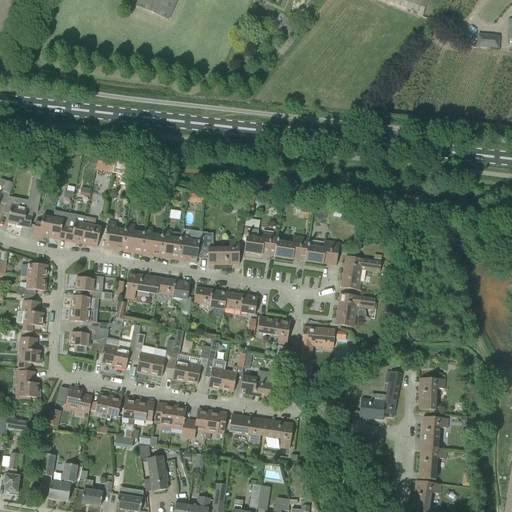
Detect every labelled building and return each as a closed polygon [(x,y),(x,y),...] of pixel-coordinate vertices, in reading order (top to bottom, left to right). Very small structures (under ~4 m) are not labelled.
[(138,0),(136,6),(167,20),(176,0),(138,0)] [(301,0),(295,8),(309,19),(316,11),(302,0),(301,0)] [(390,0),(406,5),(405,8),(422,14),(426,2),(419,0),(390,0)] [(477,35),(477,47),(492,48),(492,35),(477,35)] [(95,170),(112,174),(116,156),(99,154),(98,159),(95,170)] [(130,159),(116,156),(112,174),(111,175),(126,178),(127,173),(130,159)] [(90,158),(88,168),(95,170),(98,159),(90,158)] [(7,222),(17,224),(16,226),(30,228),(33,212),(37,213),(43,180),(32,178),(26,211),(10,208),(7,222)] [(3,188),(3,190),(10,193),(12,186),(13,184),(6,181),(4,185),(3,188)] [(81,188),(80,195),(89,197),(90,190),(81,188)] [(159,204),(167,206),(170,190),(162,188),(159,204)] [(202,204),(203,195),(197,194),(197,193),(189,192),(187,202),(202,204)] [(97,216),(100,200),(92,198),(88,214),(97,216)] [(170,210),(169,217),(179,219),(180,211),(170,210)] [(64,242),(80,245),(86,217),(70,214),(68,222),(64,242)] [(32,235),(49,238),(53,218),(42,216),(41,221),(35,220),(32,235)] [(86,217),(80,245),(96,248),(101,228),(95,227),(96,219),(86,217)] [(49,238),(64,242),(68,222),(63,221),(63,220),(53,218),(49,238)] [(103,249),(122,252),(125,230),(115,229),(116,223),(108,221),(103,249)] [(122,252),(140,255),(144,233),(133,231),(134,225),(126,224),(125,230),(122,252)] [(140,255),(159,258),(162,236),(152,234),(153,228),(144,227),(144,233),(140,255)] [(262,253),(274,255),(275,255),(277,240),(278,234),(263,232),(261,239),(257,239),(258,229),(247,227),(243,253),(262,255),(262,253)] [(159,258),(177,261),(181,239),(170,237),(171,231),(163,230),(162,236),(159,258)] [(203,246),(204,236),(201,236),(202,232),(190,231),(190,234),(181,233),(181,239),(177,261),(196,264),(197,254),(199,245),(203,246)] [(293,257),(305,259),(307,244),(308,244),(308,240),(309,239),(293,237),(292,244),(278,242),(278,240),(277,240),(275,255),(274,255),(274,257),(292,260),(293,257)] [(207,249),(207,255),(207,265),(239,265),(238,240),(229,240),(229,248),(207,249)] [(305,259),(304,262),(323,265),(323,262),(335,264),(335,267),(339,244),(324,241),(323,242),(308,240),(308,244),(307,244),(305,259)] [(345,257),(340,288),(350,290),(358,291),(359,284),(361,284),(363,282),(365,271),(371,272),(378,273),(380,262),(364,260),(355,258),(345,257)] [(27,274),(26,278),(46,280),(47,266),(28,264),(27,274)] [(157,295),(157,294),(156,294),(158,278),(128,273),(127,283),(124,298),(134,300),(135,292),(157,295)] [(74,291),(91,293),(94,293),(101,293),(102,293),(103,278),(95,277),(94,279),(76,278),(74,291)] [(46,280),(26,278),(25,289),(17,289),(17,295),(28,296),(28,290),(45,292),(46,280)] [(156,294),(157,294),(172,296),(172,298),(187,301),(189,283),(158,278),(156,294)] [(114,295),(120,297),(123,283),(117,281),(114,295)] [(224,311),(224,308),(226,293),(196,288),(194,298),(193,304),(210,306),(209,309),(224,311)] [(71,296),(70,309),(90,311),(91,299),(101,300),(101,293),(94,293),(91,293),(90,298),(71,296)] [(224,308),(240,311),(239,313),(244,314),(254,315),(257,297),(226,293),(224,308)] [(339,294),(335,325),(352,328),(356,307),(373,310),(374,299),(339,294)] [(20,324),(19,332),(22,332),(31,333),(32,326),(42,327),(43,314),(37,313),(37,309),(39,310),(39,303),(29,302),(22,301),(21,312),(23,312),(21,325),(20,324)] [(119,301),(117,313),(115,319),(116,319),(116,318),(123,320),(124,312),(123,312),(125,303),(119,301)] [(89,322),(90,311),(70,309),(69,322),(87,323),(87,329),(98,330),(101,330),(108,330),(109,324),(89,322)] [(276,345),(286,346),(290,322),(259,317),(257,327),(256,333),(278,337),(276,345)] [(334,332),(334,330),(303,327),(299,367),(313,368),(313,359),(311,359),(312,347),(333,349),(333,339),(345,340),(346,333),(334,332)] [(89,348),(90,336),(100,337),(101,330),(98,330),(87,329),(86,334),(71,333),(70,346),(89,348)] [(112,367),(117,348),(106,346),(104,346),(108,330),(101,330),(100,337),(98,345),(104,346),(102,355),(100,364),(112,367)] [(179,354),(183,332),(176,330),(174,341),(171,356),(170,357),(178,359),(179,355),(179,354)] [(136,349),(139,335),(138,335),(132,334),(129,347),(136,349)] [(142,350),(144,336),(139,335),(136,349),(142,350)] [(40,358),(40,351),(34,351),(34,349),(36,349),(36,339),(19,338),(18,356),(21,357),(20,363),(18,363),(17,369),(19,369),(29,370),(30,364),(41,365),(42,359),(40,358)] [(171,356),(174,341),(168,340),(166,351),(165,355),(171,356)] [(206,365),(207,359),(209,352),(210,348),(203,346),(199,366),(187,364),(184,383),(197,385),(200,369),(205,370),(206,365)] [(125,370),(129,351),(117,348),(112,367),(125,370)] [(223,371),(225,361),(214,359),(215,353),(209,352),(207,359),(206,365),(212,366),(209,378),(207,388),(219,390),(223,371)] [(148,375),(152,355),(140,353),(138,362),(136,372),(148,375)] [(237,367),(243,368),(245,354),(239,353),(237,367)] [(161,378),(165,358),(152,355),(148,375),(161,378)] [(184,383),(187,364),(175,361),(173,371),(171,380),(184,383)] [(18,399),(28,400),(30,400),(30,398),(39,398),(40,390),(38,390),(38,384),(32,384),(32,380),(34,380),(34,372),(18,371),(17,388),(19,388),(18,399)] [(223,371),(219,390),(233,393),(237,374),(224,371),(223,371)] [(241,384),(239,394),(270,399),(272,384),(274,374),(258,371),(257,379),(242,377),(241,384)] [(359,418),(382,420),(383,416),(387,417),(387,418),(392,418),(401,374),(391,372),(387,372),(385,384),(388,384),(384,402),(360,400),(359,418)] [(418,410),(428,411),(435,411),(435,389),(444,390),(444,380),(429,379),(419,379),(418,410)] [(65,408),(88,413),(91,398),(81,396),(82,391),(69,388),(65,408)] [(100,418),(105,419),(110,397),(98,395),(96,403),(92,403),(91,411),(95,412),(94,412),(101,414),(100,418)] [(110,397),(105,419),(110,420),(111,416),(117,417),(121,400),(110,397)] [(133,420),(136,402),(124,400),(122,418),(128,419),(128,425),(133,426),(133,420)] [(153,404),(136,402),(133,420),(145,421),(145,420),(151,421),(153,404)] [(159,426),(171,427),(174,407),(156,405),(154,421),(160,422),(159,426)] [(181,437),(187,438),(190,420),(184,419),(186,409),(174,407),(171,427),(182,429),(181,437)] [(190,420),(187,438),(193,439),(194,431),(201,432),(200,435),(205,436),(209,412),(197,410),(195,420),(190,420)] [(48,426),(56,428),(59,413),(51,411),(48,426)] [(226,415),(209,412),(205,436),(210,436),(210,433),(217,434),(218,430),(224,431),(226,415)] [(258,445),(259,437),(262,420),(231,415),(229,425),(228,432),(250,435),(248,444),(258,445)] [(422,417),(420,449),(436,450),(436,449),(438,429),(447,430),(447,420),(432,418),(422,417)] [(5,430),(15,432),(25,433),(27,422),(6,419),(5,430)] [(259,437),(280,440),(279,448),(289,449),(293,424),(262,420),(259,437)] [(436,450),(420,449),(418,480),(434,481),(436,459),(444,460),(445,450),(436,449),(436,450)] [(5,475),(3,485),(5,485),(4,492),(17,494),(19,477),(15,477),(17,466),(21,466),(22,455),(10,453),(7,476),(5,475)] [(40,475),(51,477),(54,456),(43,454),(40,475)] [(194,466),(202,467),(204,456),(196,454),(194,466)] [(162,457),(146,459),(150,479),(151,491),(152,492),(167,490),(166,482),(167,482),(166,476),(166,472),(165,472),(162,457)] [(67,502),(70,488),(71,489),(72,483),(75,483),(77,466),(64,464),(63,473),(65,474),(63,484),(50,482),(47,498),(67,502)] [(106,482),(104,493),(110,494),(112,483),(113,477),(104,476),(103,481),(106,482)] [(91,491),(93,481),(85,480),(81,504),(100,507),(102,493),(91,491)] [(410,511),(427,511),(430,494),(439,495),(440,485),(427,483),(415,481),(410,511)] [(211,511),(212,511),(221,511),(226,486),(216,484),(211,511)] [(248,509),(256,510),(260,487),(251,485),(248,509)] [(260,487),(256,510),(266,511),(270,488),(260,487)] [(134,495),(118,493),(116,509),(134,511),(139,511),(142,499),(134,498),(134,495)] [(207,511),(208,508),(209,499),(197,497),(195,506),(192,505),(188,504),(186,511),(207,511)] [(232,511),(240,511),(242,501),(234,500),(232,511)] [(288,511),(290,511),(296,511),(297,501),(289,500),(288,511)] [(308,506),(308,501),(301,501),(301,511),(300,511),(308,511),(309,506),(308,506)] [(173,511),(186,511),(188,504),(175,503),(173,511)]
